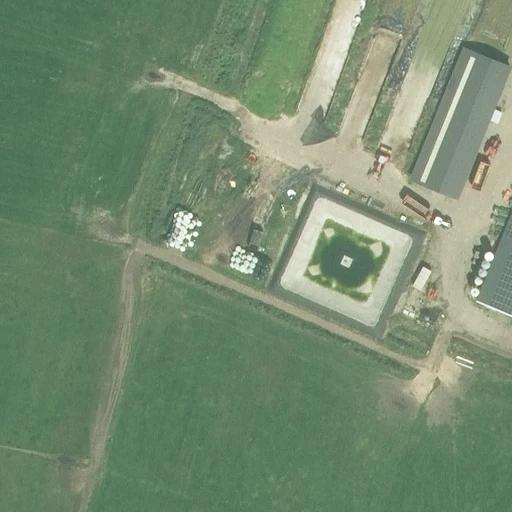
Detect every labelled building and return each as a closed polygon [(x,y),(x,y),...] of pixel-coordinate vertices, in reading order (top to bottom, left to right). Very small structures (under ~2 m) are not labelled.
[(464,52),(411,182),(456,200),(509,69),(464,52)] [(342,93),(348,74),(332,69),(326,88),(342,93)] [(409,87),(435,98),(442,80),(417,69),(409,87)] [(316,113),(315,137),(330,137),(331,113),(316,113)] [(358,209),(334,274),(399,298),(423,234),(358,209)] [(511,217),(478,303),(511,316),(511,217)]
